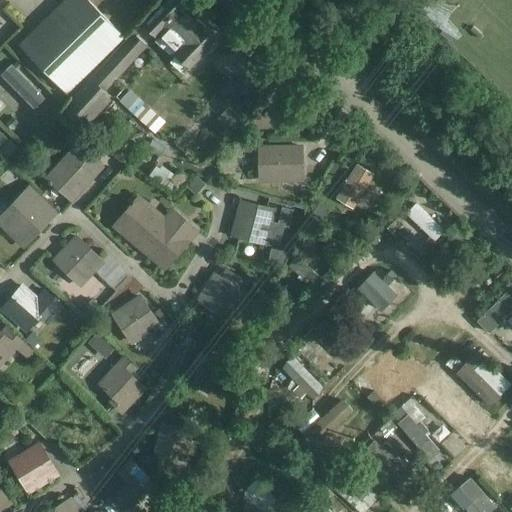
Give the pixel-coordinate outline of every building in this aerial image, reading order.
[(124,38),(121,35),(86,0),(66,0),(19,48),(66,95),(124,38)] [(184,9),(188,5),(192,0),(164,0),(143,23),(159,37),(163,32),(195,62),(216,39),(189,14),(184,9)] [(193,10),(188,5),(184,9),(189,14),(193,10)] [(132,66),(136,74),(151,67),(147,58),(132,66)] [(45,98),(13,66),(2,78),(33,110),(45,98)] [(92,77),(62,109),(82,127),(85,124),(86,125),(111,98),(110,97),(111,95),(92,77)] [(238,94),(214,121),(231,135),(254,109),(238,94)] [(18,123),(13,117),(6,124),(12,130),(18,123)] [(19,149),(8,140),(0,148),(0,151),(9,160),(19,149)] [(165,148),(152,140),(148,150),(160,157),(165,148)] [(241,153),(252,152),(251,143),(241,143),(241,153)] [(270,144),(260,144),(258,144),(258,182),(304,181),(303,144),(270,144)] [(69,150),(44,177),(72,202),(103,168),(86,153),(79,160),(69,150)] [(357,162),(336,197),(354,208),(375,173),(357,162)] [(156,167),(149,177),(148,179),(164,190),(166,188),(177,177),(162,166),(160,170),(156,167)] [(177,177),(166,188),(164,190),(175,198),(185,187),(191,180),(182,171),(177,177)] [(196,174),(191,180),(185,187),(193,194),(204,182),(196,174)] [(30,183),(0,214),(0,225),(24,249),(59,212),(30,183)] [(139,193),(111,226),(165,270),(191,239),(192,240),(200,230),(172,206),(165,215),(139,193)] [(240,199),(230,235),(267,245),(276,207),(243,199),(243,200),(240,199)] [(444,230),(436,222),(416,203),(406,213),(434,241),(444,230)] [(329,210),(320,204),(313,213),(324,220),(329,210)] [(447,241),(482,274),(494,261),(480,247),(482,245),(461,226),(447,241)] [(76,233),(52,259),(81,287),(106,261),(76,233)] [(430,248),(424,243),(418,249),(423,254),(429,248),(430,248)] [(286,252),(272,249),(268,262),(283,266),(286,252)] [(214,270),(196,300),(229,321),(238,306),(241,309),(251,293),(240,286),(245,278),(226,267),(221,275),(214,270)] [(330,268),(323,276),(329,282),(336,274),(330,268)] [(391,270),(382,279),(388,285),(397,276),(391,270)] [(397,295),(374,272),(357,288),(381,311),(397,295)] [(23,282),(0,307),(0,308),(27,332),(38,319),(46,326),(65,305),(45,288),(38,296),(23,282)] [(491,331),(504,317),(511,309),(511,296),(506,291),(476,320),(489,333),(491,331)] [(159,322),(158,320),(154,313),(140,294),(110,313),(131,345),(147,335),(148,334),(153,342),(164,335),(165,334),(164,332),(160,326),(159,325),(158,323),(159,322)] [(89,319),(101,307),(92,300),(81,311),(89,319)] [(159,309),(154,313),(158,320),(164,316),(159,309)] [(327,343),(331,347),(344,361),(356,350),(326,319),(314,331),(321,337),(318,340),(324,346),(327,343)] [(0,328),(0,366),(13,353),(18,358),(27,348),(19,341),(17,344),(0,328)] [(97,351),(106,342),(97,333),(88,343),(97,351)] [(40,340),(32,334),(26,341),(34,347),(40,340)] [(305,347),(298,340),(291,347),(297,353),(305,347)] [(228,366),(225,365),(200,349),(182,377),(211,394),(227,368),(228,366)] [(457,353),(450,360),(449,361),(455,367),(463,359),(457,353)] [(309,391),(318,383),(291,355),(282,364),(309,391)] [(406,384),(414,377),(394,356),(387,363),(406,384)] [(123,357),(98,384),(96,386),(111,400),(108,403),(121,416),(145,390),(131,376),(137,370),(123,357)] [(499,395),(474,370),(473,370),(479,364),(472,357),(456,373),(490,406),(500,396),(499,395)] [(229,358),(225,365),(228,366),(227,368),(239,375),(244,367),(229,358)] [(304,432),(313,443),(333,426),(341,435),(352,425),(344,415),(349,411),(352,408),(343,398),(304,432)] [(439,405),(431,413),(456,439),(464,431),(439,405)] [(398,420),(406,413),(400,407),(392,414),(398,420)] [(307,426),(319,417),(313,409),(302,419),(307,426)] [(440,450),(425,434),(420,427),(408,414),(397,423),(429,460),(440,450)] [(12,420),(2,426),(8,439),(19,433),(17,430),(12,420)] [(161,420),(153,452),(186,461),(194,428),(161,420)] [(40,440),(8,460),(28,493),(60,474),(40,440)] [(289,454),(280,462),(301,486),(310,477),(289,454)] [(128,470),(136,463),(130,458),(98,488),(120,511),(122,511),(144,492),(147,495),(157,486),(148,476),(141,483),(128,470)] [(354,466),(349,461),(344,467),(349,472),(354,466)] [(148,476),(136,463),(128,470),(141,483),(148,476)] [(363,511),(370,506),(363,500),(358,495),(335,475),(327,483),(360,511),(363,511)] [(405,507),(413,499),(391,477),(383,485),(405,507)] [(257,478),(247,487),(265,507),(260,511),(278,511),(285,506),(257,478)] [(479,511),(486,511),(492,507),(467,479),(458,487),(479,511)] [(0,485),(0,511),(1,511),(13,503),(0,485)] [(82,511),(72,495),(44,511),(82,511)] [(331,511),(319,500),(313,507),(311,505),(304,511),(331,511)]
